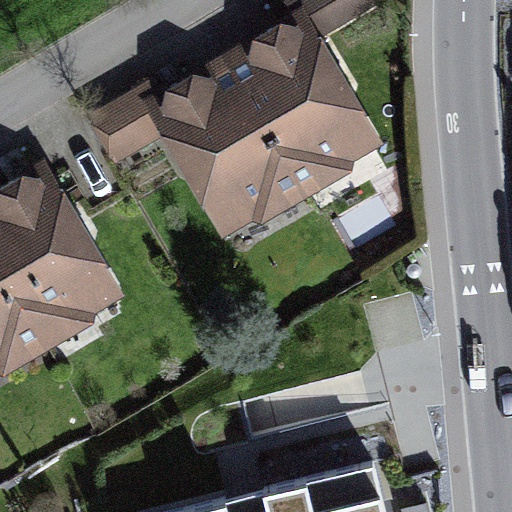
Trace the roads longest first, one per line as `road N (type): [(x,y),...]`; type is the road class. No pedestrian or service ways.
road 1 (unclassified): [(501,511),(475,276),(464,0)]
road 2 (residential): [(204,0),(0,120)]
